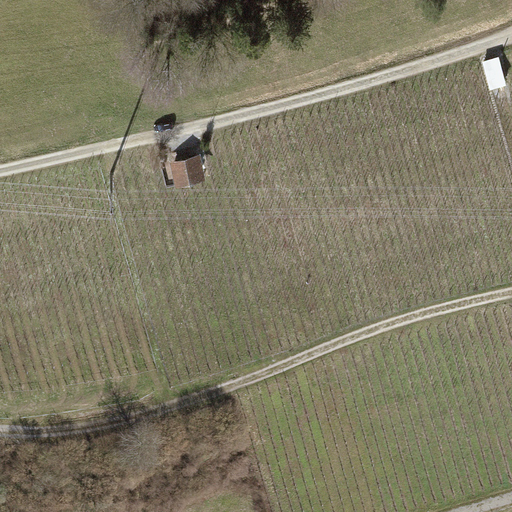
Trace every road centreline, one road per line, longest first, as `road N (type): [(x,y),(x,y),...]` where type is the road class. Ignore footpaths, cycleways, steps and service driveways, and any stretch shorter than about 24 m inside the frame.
road 1 (track): [(511,298),(72,437),(0,434)]
road 2 (track): [(511,35),(196,132),(0,173)]
